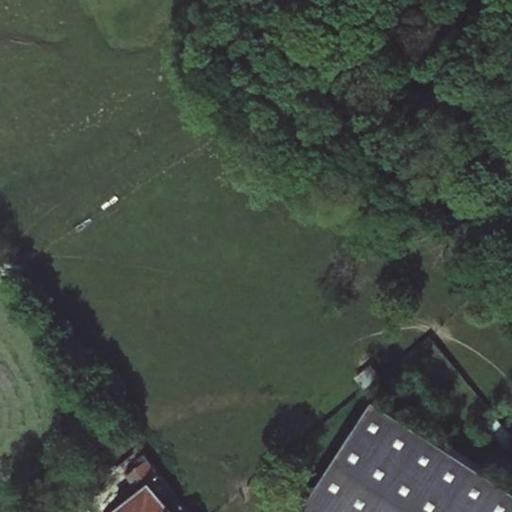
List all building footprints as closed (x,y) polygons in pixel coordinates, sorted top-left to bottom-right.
[(370,364),(354,377),(364,389),(380,376),(370,364)] [(511,511),(511,489),(374,398),(300,511),(511,511)] [(511,435),(495,415),(485,422),(506,448),(511,443),(511,435)] [(143,453),(136,459),(140,465),(126,474),(139,490),(111,511),(181,511),(185,509),(143,453)] [(60,493),(43,506),(48,511),(62,511),(70,506),(60,493)]
